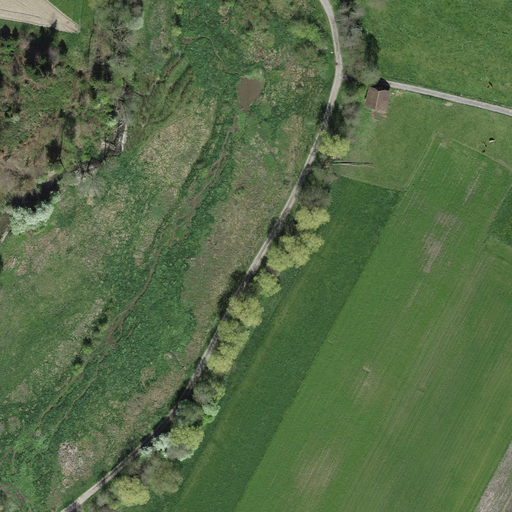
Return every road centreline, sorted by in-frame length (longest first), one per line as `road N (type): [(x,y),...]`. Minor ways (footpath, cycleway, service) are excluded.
road 1 (track): [(66,511),(145,444),(185,394),(297,187),(338,75)]
road 2 (track): [(511,113),(338,75)]
